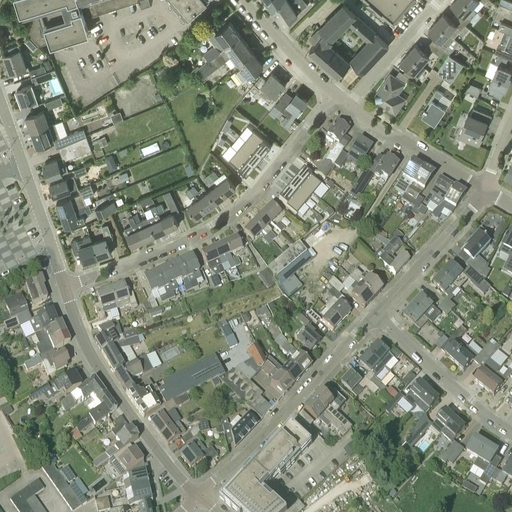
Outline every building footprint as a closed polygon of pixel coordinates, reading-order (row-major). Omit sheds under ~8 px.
[(18,0),(29,35),(30,36),(39,45),(48,42),(43,28),(45,27),(50,41),(87,30),(77,0),(18,0)] [(79,0),(80,0),(83,0),(89,16),(139,0),(142,0),(143,1),(146,0),(175,0),(188,15),(205,0),(79,0)] [(282,0),(270,0),(268,3),(272,9),(282,0)] [(278,19),(299,0),(282,0),(272,9),(278,19)] [(303,0),(299,0),(278,19),(283,26),(308,4),(303,0)] [(367,0),(368,0),(367,2),(371,6),(371,7),(374,10),(375,9),(379,13),(381,11),(391,20),(390,21),(394,25),(398,21),(397,20),(414,0),(415,0),(416,0),(415,0),(367,0)] [(477,12),(472,8),(463,0),(455,0),(451,4),(458,11),(454,15),(466,25),(470,20),(477,12)] [(487,0),(463,0),(472,8),(479,0),(480,0),(484,4),(487,0)] [(501,0),(499,4),(511,9),(511,3),(504,0),(501,0)] [(343,3),(318,27),(306,41),(312,47),(309,50),(339,76),(352,61),(364,73),(389,45),(343,3)] [(511,17),(511,16),(511,9),(499,4),(496,11),(511,17)] [(466,25),(454,15),(451,20),(443,13),(436,22),(449,34),(450,34),(454,38),(459,32),(463,36),(469,28),(466,25)] [(205,62),(241,35),(230,20),(215,32),(220,39),(215,42),(217,44),(204,53),(205,54),(201,56),(205,62)] [(447,46),(454,38),(450,34),(449,34),(436,22),(428,30),(436,37),(432,41),(443,50),(449,55),(452,51),(447,46)] [(510,34),(511,34),(511,26),(501,22),(498,29),(510,34)] [(0,42),(8,39),(0,24),(0,42)] [(17,40),(29,35),(25,26),(13,31),(17,40)] [(505,45),(499,43),(494,53),(496,54),(508,59),(509,56),(511,50),(511,34),(510,34),(505,45)] [(237,63),(253,51),(241,35),(205,62),(201,65),(195,69),(201,78),(204,76),(205,76),(226,60),(231,67),(237,63)] [(39,45),(30,36),(24,41),(33,50),(39,45)] [(439,55),(443,50),(432,41),(423,51),(416,44),(408,53),(422,65),(429,56),(428,55),(432,50),(439,55)] [(11,73),(27,67),(21,49),(4,55),(11,73)] [(253,51),(237,63),(240,67),(235,71),(242,80),(263,65),(253,51)] [(425,68),(422,65),(408,53),(401,61),(408,68),(403,73),(415,82),(419,77),(417,76),(425,68)] [(451,83),(463,64),(449,54),(437,73),(451,83)] [(492,77),(508,84),(511,76),(509,76),(511,70),(504,67),(506,63),(497,59),(495,63),(498,65),(492,77)] [(48,60),(43,62),(44,65),(46,71),(52,69),(48,60)] [(31,77),(46,72),(46,71),(44,65),(29,70),(31,77)] [(46,72),(31,77),(34,84),(57,75),(55,69),(46,72)] [(285,84),(272,73),(266,80),(261,76),(249,90),(253,94),(254,92),(255,93),(257,91),(270,102),(285,84)] [(378,100),(377,101),(396,114),(406,98),(399,93),(405,83),(390,73),(376,94),(378,95),(378,100)] [(504,91),(508,84),(492,77),(487,90),(484,89),(482,94),(491,98),(493,93),(501,96),(503,91),(504,91)] [(164,78),(158,83),(163,90),(169,85),(164,78)] [(465,90),(477,97),(481,88),(468,83),(465,90)] [(40,104),(38,99),(32,84),(16,90),(22,105),(31,101),(33,106),(40,104)] [(435,124),(438,120),(441,115),(445,109),(436,103),(443,93),(436,89),(426,106),(427,107),(422,115),(435,124)] [(287,126),(298,113),(297,113),(307,100),(296,92),(286,105),(284,109),(287,112),(284,115),(286,116),(281,122),(287,126)] [(47,109),(63,103),(61,97),(45,102),(47,109)] [(492,115),(473,108),(471,115),(468,114),(461,129),(462,129),(459,137),(479,145),(482,137),(481,136),(483,131),(486,132),(492,115)] [(31,132),(55,123),(50,124),(44,110),(26,117),(31,132)] [(113,114),(116,123),(125,119),(123,111),(113,114)] [(453,133),(458,136),(465,120),(460,118),(453,133)] [(81,138),(86,136),(84,129),(79,131),(74,133),(60,138),(55,123),(31,132),(37,146),(54,140),(57,148),(59,148),(61,147),(81,138)] [(336,144),(328,155),(336,161),(341,152),(349,141),(344,137),(348,132),(337,123),(326,137),(336,144)] [(271,143),(253,129),(244,139),(262,154),(271,143)] [(61,147),(59,148),(62,157),(58,158),(45,162),(46,165),(44,166),(48,179),(63,174),(63,173),(67,172),(68,172),(64,160),(91,150),(86,136),(81,138),(61,147)] [(105,136),(97,139),(100,146),(108,144),(105,136)] [(262,153),(244,139),(236,149),(254,164),(262,153)] [(365,144),(358,140),(350,153),(348,156),(348,157),(346,159),(359,168),(363,161),(371,148),(370,147),(370,146),(365,143),(365,144)] [(144,156),(161,148),(159,141),(141,149),(144,156)] [(132,146),(119,151),(120,155),(134,150),(132,146)] [(254,164),(236,150),(227,160),(245,175),(254,164)] [(336,161),(334,165),(340,169),(346,159),(348,157),(348,156),(341,152),(336,161)] [(112,170),(120,168),(115,154),(108,157),(112,170)] [(385,162),(379,157),(368,173),(371,175),(374,177),(374,176),(380,180),(381,180),(385,183),(387,181),(397,165),(396,165),(397,163),(392,160),(391,162),(387,159),(385,162)] [(333,166),(324,161),(316,173),(325,178),(333,166)] [(401,200),(423,169),(412,163),(401,179),(389,198),(392,201),(398,204),(401,200)] [(76,176),(87,172),(85,166),(74,170),(76,176)] [(321,183),(303,169),(295,179),(313,194),(321,183)] [(423,169),(401,200),(412,207),(434,176),(423,169)] [(214,180),(218,177),(218,176),(214,171),(209,174),(214,180)] [(371,175),(368,173),(365,171),(349,195),(353,198),(359,188),(362,190),(371,175)] [(127,172),(119,175),(122,181),(129,178),(127,172)] [(205,177),(209,183),(214,180),(209,174),(205,177)] [(54,197),(78,188),(73,175),(50,183),(54,197)] [(217,184),(225,195),(236,187),(227,176),(217,184)] [(313,194),(295,179),(286,190),(304,204),(313,194)] [(433,197),(430,203),(437,208),(455,188),(454,188),(439,179),(429,194),(433,197)] [(75,209),(82,206),(86,204),(84,198),(95,194),(91,184),(80,189),(82,192),(56,202),(61,215),(75,210),(75,209)] [(215,203),(225,195),(217,184),(207,192),(215,203)] [(189,189),(194,195),(198,192),(194,186),(189,189)] [(437,208),(432,214),(428,218),(436,223),(444,210),(452,214),(465,194),(455,188),(437,208)] [(173,212),(179,209),(170,189),(164,192),(173,212)] [(205,210),(197,199),(194,195),(189,189),(185,192),(190,197),(187,199),(184,202),(187,206),(186,207),(195,218),(205,210)] [(304,204),(286,190),(278,200),(296,215),(304,204)] [(205,210),(215,203),(207,192),(197,199),(205,210)] [(99,218),(118,209),(114,202),(95,210),(99,218)] [(156,206),(159,213),(164,211),(161,203),(156,206)] [(262,214),(272,223),(280,214),(271,205),(262,214)] [(75,210),(61,215),(65,227),(81,222),(81,221),(86,220),(84,214),(81,206),(82,206),(75,209),(75,210)] [(161,218),(159,213),(156,206),(151,208),(154,215),(148,217),(147,217),(155,235),(166,230),(161,218)] [(161,218),(166,230),(178,224),(173,212),(161,218)] [(155,235),(147,217),(141,220),(138,214),(133,216),(144,240),(155,235)] [(267,227),(272,223),(262,214),(253,223),(263,232),(267,236),(272,241),(276,237),(270,232),(271,231),(267,227)] [(132,246),(144,240),(133,216),(128,219),(131,226),(124,229),(126,233),(132,246)] [(259,236),(263,232),(253,223),(244,232),(253,241),(259,236)] [(275,227),(281,232),(285,229),(279,223),(275,227)] [(92,242),(98,258),(111,253),(108,244),(114,242),(108,224),(101,226),(104,233),(105,237),(92,241),(92,242)] [(385,240),(385,241),(387,238),(385,236),(386,234),(379,231),(376,235),(385,240)] [(396,231),(391,237),(398,243),(403,237),(396,231)] [(511,232),(503,248),(510,252),(507,257),(509,258),(502,271),(511,276),(511,275),(511,232)] [(468,268),(480,278),(481,276),(487,265),(478,257),(491,244),(486,240),(488,239),(486,238),(485,239),(479,234),(467,247),(469,249),(464,254),(471,259),(465,265),(468,268)] [(92,242),(92,241),(90,235),(86,236),(83,238),(84,240),(72,244),(75,254),(81,253),(84,262),(98,258),(92,242)] [(268,245),(272,241),(267,236),(263,240),(268,245)] [(390,237),(387,242),(390,243),(382,252),(379,250),(372,257),(395,277),(409,261),(402,255),(392,265),(388,261),(389,260),(389,261),(400,249),(399,249),(401,246),(390,237)] [(224,243),(230,255),(242,250),(236,238),(224,243)] [(232,260),(230,255),(224,243),(213,248),(221,266),(228,263),(230,269),(235,267),(232,260)] [(267,269),(276,283),(279,287),(312,260),(306,253),(299,244),(289,251),(267,269)] [(224,272),(221,266),(213,248),(201,253),(207,266),(209,271),(211,273),(215,276),(209,279),(213,289),(221,286),(216,276),(224,272)] [(189,284),(192,290),(193,292),(200,290),(196,280),(201,278),(199,272),(191,256),(179,261),(187,279),(189,284)] [(232,260),(235,267),(240,265),(237,258),(232,260)] [(181,282),(187,279),(179,261),(167,267),(175,283),(180,280),(181,282)] [(480,278),(468,268),(462,274),(452,264),(442,274),(458,289),(467,279),(469,280),(471,282),(470,283),(483,295),(490,288),(480,278)] [(481,276),(486,279),(490,271),(487,269),(488,266),(487,265),(481,276)] [(178,290),(175,283),(167,267),(156,272),(168,300),(175,297),(173,292),(178,290)] [(267,289),(276,283),(267,269),(257,277),(267,289)] [(349,278),(373,300),(382,291),(381,289),(385,285),(373,274),(369,278),(368,278),(364,274),(362,276),(356,270),(349,278)] [(162,303),(168,300),(156,272),(143,278),(151,294),(156,292),(162,303)] [(433,284),(448,298),(450,294),(452,296),(458,289),(442,274),(433,284)] [(24,283),(32,304),(46,298),(42,286),(44,285),(41,277),(24,283)] [(328,284),(339,294),(344,289),(333,278),(328,284)] [(364,310),(373,300),(349,278),(341,285),(348,291),(346,293),(351,297),(350,297),(364,310)] [(186,292),(192,290),(189,284),(183,287),(186,292)] [(351,306),(339,294),(328,284),(325,288),(330,292),(328,294),(333,299),(325,307),(342,322),(350,313),(347,310),(351,306)] [(110,289),(116,309),(129,305),(131,309),(137,307),(132,292),(126,295),(123,285),(110,289)] [(104,314),(116,309),(110,289),(96,294),(100,304),(94,306),(99,321),(106,319),(104,314)] [(17,317),(27,313),(20,294),(4,300),(8,312),(2,315),(5,322),(17,317)] [(269,311),(287,302),(284,295),(266,305),(269,311)] [(413,306),(428,321),(438,311),(433,308),(434,307),(422,297),(413,306)] [(152,310),(157,307),(153,298),(147,300),(152,310)] [(442,304),(451,313),(456,307),(450,302),(447,299),(442,304)] [(147,303),(142,306),(145,311),(150,309),(147,303)] [(447,317),(451,313),(442,304),(438,309),(447,317)] [(419,331),(428,321),(413,306),(403,316),(415,327),(419,331)] [(316,325),(321,320),(313,313),(316,310),(313,307),(307,316),(316,325)] [(332,332),(342,322),(325,307),(325,308),(329,313),(321,322),(332,332)] [(265,308),(259,311),(262,317),(264,316),(268,314),(265,308)] [(34,335),(57,324),(51,311),(36,318),(31,320),(29,313),(27,313),(17,317),(5,322),(3,322),(6,331),(19,326),(25,339),(34,335)] [(246,313),(241,316),(245,325),(249,323),(250,320),(246,313)] [(306,328),(312,322),(303,314),(297,320),(306,328)] [(57,337),(66,333),(61,322),(57,324),(34,335),(39,345),(44,342),(56,336),(57,337)] [(116,344),(137,337),(133,330),(121,334),(115,338),(111,332),(115,330),(112,324),(102,328),(97,330),(101,337),(94,341),(102,354),(116,344)] [(440,350),(445,354),(454,363),(469,348),(459,339),(469,328),(465,324),(451,339),(452,339),(449,341),(440,350)] [(312,354),(316,349),(315,348),(319,343),(312,336),(315,334),(308,328),(296,341),(310,353),(311,353),(312,354)] [(45,354),(54,350),(70,342),(66,333),(57,337),(56,336),(44,342),(39,345),(36,346),(40,356),(45,354)] [(116,344),(102,354),(113,373),(124,367),(130,364),(125,357),(121,349),(139,344),(139,343),(143,341),(140,336),(137,337),(116,344)] [(233,336),(225,339),(229,349),(237,345),(233,336)] [(440,350),(449,341),(444,337),(435,346),(440,351),(440,350)] [(20,341),(24,351),(29,349),(25,339),(20,341)] [(288,364),(302,377),(311,366),(285,342),(286,342),(283,339),(278,343),(282,347),(280,349),(287,355),(288,354),(294,359),(288,364)] [(478,366),(496,344),(492,340),(478,356),(469,348),(454,363),(464,372),(474,361),(478,366)] [(369,354),(385,368),(394,359),(390,354),(379,344),(369,354)] [(484,389),(497,373),(500,369),(490,361),(501,348),(496,344),(478,366),(483,370),(474,381),(484,389)] [(166,360),(180,353),(176,346),(162,353),(166,360)] [(217,379),(261,420),(272,409),(260,397),(262,395),(249,382),(267,364),(267,363),(261,354),(257,346),(246,352),(251,360),(225,374),(217,379)] [(402,355),(395,349),(391,354),(397,360),(402,355)] [(45,354),(40,356),(24,365),(27,371),(42,363),(46,370),(45,371),(48,376),(66,367),(64,364),(68,362),(62,352),(56,355),(54,350),(45,354)] [(302,377),(288,364),(286,367),(283,370),(263,351),(261,354),(267,363),(267,364),(292,387),(302,377)] [(391,374),(385,368),(369,354),(360,364),(370,373),(365,378),(379,391),(382,394),(387,389),(381,384),(391,374)] [(126,393),(132,389),(128,382),(143,374),(144,376),(152,371),(145,356),(136,361),(125,367),(114,374),(126,393)] [(164,387),(157,391),(165,406),(186,395),(217,378),(217,379),(225,374),(221,367),(220,367),(214,356),(161,383),(164,387)] [(270,383),(283,396),(292,387),(267,364),(261,370),(268,378),(270,376),(274,379),(270,383)] [(497,373),(484,389),(494,397),(510,377),(511,378),(511,372),(509,370),(503,377),(497,373)] [(52,387),(53,387),(57,394),(62,391),(65,395),(81,385),(74,373),(52,387)] [(379,391),(365,378),(361,382),(351,373),(342,384),(352,394),(353,394),(357,398),(366,387),(374,395),(379,391)] [(407,387),(416,377),(411,373),(402,382),(407,387)] [(92,396),(96,401),(105,395),(94,379),(60,405),(61,406),(66,413),(76,406),(75,405),(81,400),(83,403),(92,396)] [(126,393),(125,394),(143,419),(163,407),(165,406),(157,391),(155,386),(152,387),(149,381),(132,389),(126,393)] [(415,407),(430,391),(420,382),(406,398),(404,401),(413,410),(415,407)] [(51,390),(50,389),(47,384),(27,396),(31,402),(43,395),(51,390)] [(390,387),(384,393),(392,401),(398,395),(390,387)] [(337,412),(340,409),(346,402),(335,391),(329,398),(321,391),(320,393),(318,393),(317,395),(317,396),(313,400),(347,432),(343,436),(344,437),(353,427),(337,412)] [(430,391),(415,407),(417,408),(411,415),(419,422),(439,400),(430,391)] [(389,415),(395,409),(405,398),(400,394),(385,411),(389,415)] [(116,409),(105,395),(96,401),(101,408),(107,416),(116,409)] [(165,406),(163,407),(167,414),(171,411),(189,401),(186,395),(165,406)] [(339,432),(343,436),(347,432),(313,400),(305,409),(316,420),(318,422),(319,421),(336,436),(339,432)] [(1,411),(5,417),(12,412),(9,407),(1,411)] [(70,436),(72,439),(78,433),(79,435),(93,424),(94,426),(107,416),(101,408),(83,420),(83,421),(70,436)] [(159,435),(177,423),(171,411),(167,414),(162,414),(150,423),(159,435)] [(309,427),(314,422),(302,411),(297,417),(309,427)] [(428,421),(416,434),(421,438),(426,432),(436,440),(440,436),(455,419),(446,411),(432,425),(428,421)] [(258,423),(248,413),(241,421),(233,429),(228,425),(226,418),(221,421),(222,427),(223,433),(225,440),(226,439),(232,438),(234,448),(258,423)] [(117,428),(125,422),(126,422),(121,416),(113,422),(117,427),(117,428)] [(416,434),(428,421),(424,417),(408,434),(412,438),(416,434)] [(455,419),(440,436),(442,434),(451,443),(465,428),(455,419)] [(107,461),(130,444),(138,438),(130,428),(129,429),(125,422),(117,428),(117,427),(110,432),(116,439),(114,440),(117,443),(104,453),(104,454),(94,460),(93,459),(89,462),(96,469),(107,461)] [(177,423),(159,435),(167,446),(185,433),(177,423)] [(207,423),(197,425),(197,427),(199,433),(209,431),(209,430),(207,423)] [(43,425),(39,429),(44,434),(47,430),(43,425)] [(286,511),(274,500),(274,501),(263,492),(278,476),(281,478),(313,445),(292,425),(253,466),(251,464),(220,499),(234,511),(286,511)] [(180,440),(184,445),(193,438),(190,433),(180,440)] [(17,438),(20,443),(26,440),(23,435),(17,438)] [(367,436),(361,442),(368,449),(374,443),(367,436)] [(477,460),(487,445),(476,438),(466,453),(477,460)] [(206,451),(199,442),(180,456),(190,469),(203,460),(204,459),(208,464),(217,457),(211,448),(206,451)] [(448,461),(459,446),(454,442),(446,454),(444,452),(439,459),(445,464),(448,461)] [(352,443),(344,450),(350,457),(358,450),(352,443)] [(126,473),(142,460),(134,449),(133,450),(130,444),(107,461),(119,477),(121,476),(126,473)] [(411,449),(406,444),(401,450),(414,463),(420,457),(411,449)] [(498,451),(487,445),(473,468),(484,475),(480,482),(486,486),(490,479),(496,470),(502,461),(495,457),(498,451)] [(459,446),(448,461),(452,465),(464,450),(459,446)] [(39,465),(42,469),(51,463),(48,458),(39,465)] [(511,481),(511,459),(503,474),(496,470),(490,479),(502,486),(506,478),(511,481)] [(124,487),(147,482),(146,476),(149,475),(147,465),(144,465),(143,461),(142,460),(126,473),(127,475),(128,481),(123,482),(124,487)] [(54,468),(51,463),(42,469),(46,474),(54,468)] [(68,467),(61,472),(69,484),(76,479),(68,467)] [(58,473),(54,468),(46,474),(49,479),(58,473)] [(61,477),(58,473),(49,479),(52,484),(61,477)] [(65,482),(61,477),(52,484),(56,488),(65,482)] [(39,493),(44,489),(38,480),(33,484),(39,493)] [(68,487),(65,482),(56,488),(59,493),(68,487)] [(131,496),(152,491),(151,487),(148,487),(147,482),(124,487),(125,491),(130,490),(131,496)] [(34,496),(39,493),(33,484),(28,487),(34,496)] [(68,487),(69,488),(71,492),(75,497),(78,501),(81,506),(87,503),(82,496),(74,484),(68,487)] [(23,491),(30,500),(34,497),(34,496),(28,487),(23,491)] [(71,492),(68,487),(59,493),(62,498),(71,492)] [(19,494),(22,499),(25,503),(30,500),(23,491),(19,494)] [(138,505),(151,502),(150,496),(153,495),(152,491),(131,496),(133,501),(128,502),(129,507),(138,505)] [(75,497),(71,492),(62,498),(66,503),(75,497)] [(19,494),(10,500),(13,505),(22,499),(19,494)] [(38,502),(34,497),(30,500),(25,503),(29,508),(38,502)] [(78,501),(75,497),(66,503),(69,508),(78,501)] [(25,503),(22,499),(13,505),(16,510),(25,503)] [(96,507),(109,504),(107,499),(95,501),(96,507)] [(73,511),(81,506),(78,501),(69,508),(72,511),(73,511)] [(31,511),(33,511),(41,507),(38,502),(29,508),(31,511)] [(150,511),(150,509),(153,508),(151,502),(138,505),(139,511),(150,511)] [(23,511),(29,508),(25,503),(16,510),(18,511),(23,511)] [(300,503),(289,511),(301,511),(305,509),(300,503)]
